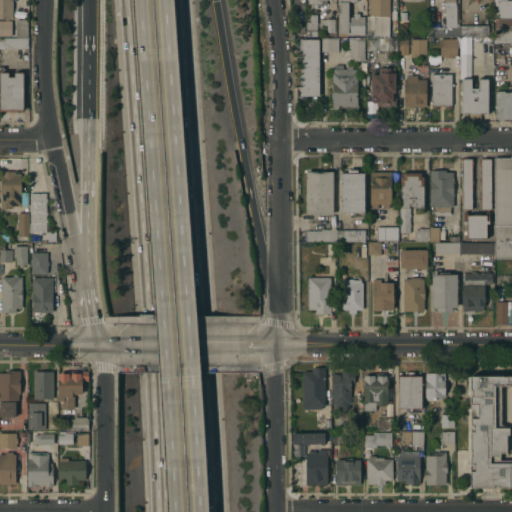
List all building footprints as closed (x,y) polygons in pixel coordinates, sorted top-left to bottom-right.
[(12,0),(12,17),(9,17),(9,19),(4,19),(4,17),(0,17),(0,0),(12,0)] [(346,34),(346,33),(338,33),(338,0),(357,0),(357,1),(348,1),(348,16),(353,16),(353,13),(359,13),(359,16),(364,16),(364,34),(346,34)] [(367,15),(369,15),(369,0),(388,0),(388,36),(366,35),(367,15)] [(432,27),(432,26),(428,26),(428,12),(444,11),(444,2),(443,0),(455,0),(456,26),(451,26),(451,32),(446,32),(446,26),(432,27)] [(494,18),(493,18),(493,0),(511,0),(511,20),(494,20),(494,18)] [(316,35),(305,35),(305,21),(310,21),(310,14),(316,14),(316,35)] [(334,19),(334,32),(319,32),(319,18),(334,19)] [(3,38),(3,36),(0,36),(0,27),(4,27),(4,19),(27,19),(28,37),(3,38)] [(511,30),(494,30),(494,20),(511,20),(511,53),(507,53),(507,42),(511,42),(511,30)] [(488,25),(488,36),(477,36),(477,37),(475,37),(475,36),(459,36),(459,25),(488,25)] [(455,36),(455,28),(442,28),(442,36),(455,36)] [(28,48),(3,48),(3,38),(28,37),(28,48)] [(343,37),(343,40),(338,40),(337,51),(321,51),(321,37),(343,37)] [(364,60),(353,60),(353,56),(349,56),(349,47),(348,47),(348,37),(364,37),(364,60)] [(367,49),(367,39),(368,39),(368,38),(377,38),(377,37),(397,37),(397,49),(367,49)] [(426,53),(418,53),(418,56),(410,56),(410,38),(426,38),(426,53)] [(457,38),(457,55),(452,56),(452,57),(445,57),(445,55),(439,55),(439,38),(457,38)] [(318,95),(299,95),(299,39),(318,39),(318,95)] [(407,54),(399,54),(398,39),(407,39),(407,54)] [(469,50),(460,50),(460,45),(469,45),(469,39),(459,39),(459,73),(469,73),(469,50)] [(357,106),(332,106),(332,72),(333,72),(333,69),(334,69),(334,64),(342,64),(342,68),(346,68),(346,66),(352,66),(352,68),(355,68),(355,72),(357,72),(357,106)] [(390,105),(390,106),(381,107),(381,106),(376,106),(376,102),(375,102),(373,102),(371,101),(370,99),(370,97),(371,95),(371,74),(378,74),(378,72),(379,72),(379,67),(394,67),(395,92),(392,92),(392,94),(395,94),(395,105),(390,105)] [(0,72),(8,72),(8,76),(14,76),(14,72),(23,72),(23,106),(24,106),(24,111),(0,110),(0,72)] [(426,93),(426,99),(426,106),(404,106),(404,78),(406,78),(406,72),(411,72),(411,74),(417,74),(416,78),(426,78),(426,93)] [(451,74),(451,83),(453,83),(453,85),(451,85),(451,108),(445,108),(445,106),(437,106),(437,108),(431,108),(431,85),(428,85),(428,83),(431,83),(431,74),(451,74)] [(488,113),(480,113),(480,117),(468,117),(468,113),(461,113),(461,78),(471,78),(471,88),(478,88),(478,78),(488,78),(488,113)] [(511,118),(510,118),(510,120),(504,120),(504,118),(495,118),(495,90),(504,90),(504,92),(511,92),(511,90),(511,118)] [(461,158),(473,158),(473,166),(471,166),(471,177),(473,177),(473,185),(471,185),(471,196),(472,196),(472,204),(471,204),(471,209),(461,209),(461,158)] [(490,209),(480,209),(480,204),(479,204),(479,196),(480,196),(480,185),(479,185),(479,177),(480,177),(480,166),(479,166),(479,158),(490,158),(490,209)] [(511,225),(493,225),(494,225),(493,158),(511,158),(511,225)] [(364,212),(352,212),(352,214),(350,214),(350,212),(340,212),(340,173),(347,173),(347,169),(357,169),(357,172),(364,172),(364,212)] [(445,169),(445,172),(452,171),(453,206),(450,206),(450,214),(431,214),(431,206),(429,206),(429,170),(445,169)] [(21,205),(10,205),(10,208),(1,208),(1,195),(0,195),(0,183),(1,183),(1,170),(14,170),(14,173),(21,173),(21,205)] [(333,214),(305,214),(305,171),(332,171),(333,214)] [(391,171),(391,203),(389,203),(389,208),(382,208),(382,204),(377,204),(377,207),(371,208),(371,204),(370,204),(369,171),(391,171)] [(423,206),(414,206),(414,205),(408,205),(408,207),(409,207),(409,232),(399,232),(399,176),(402,176),(402,172),(420,172),(420,176),(423,176),(423,206)] [(46,198),(47,198),(47,201),(45,201),(45,211),(47,211),(47,214),(45,214),(45,218),(47,218),(47,222),(45,222),(45,232),(42,232),(42,233),(36,233),(36,232),(29,232),(29,222),(30,222),(30,192),(46,192),(46,198)] [(466,238),(466,223),(463,223),(463,212),(466,211),(466,215),(486,214),(485,211),(488,211),(489,223),(486,223),(486,224),(488,226),(488,230),(486,232),(486,238),(466,238)] [(28,236),(18,236),(18,229),(17,229),(17,221),(18,221),(18,212),(28,212),(28,236)] [(511,258),(493,258),(493,243),(493,225),(511,225),(511,258)] [(397,226),(397,240),(376,240),(376,226),(397,226)] [(428,242),(437,241),(436,227),(428,228),(428,242)] [(422,240),(422,241),(414,240),(414,230),(418,230),(418,228),(428,228),(428,240),(422,240)] [(336,240),(305,240),(305,230),(321,230),(321,229),(336,229),(336,240)] [(364,229),(364,240),(336,240),(336,229),(364,229)] [(385,254),(367,254),(367,241),(385,241),(385,254)] [(434,253),(434,243),(459,243),(459,253),(434,253)] [(459,243),(493,243),(493,258),(493,253),(459,253),(459,243)] [(27,264),(24,264),(24,267),(19,267),(19,264),(16,264),(16,257),(13,257),(13,245),(27,245),(27,264)] [(12,261),(0,261),(0,249),(12,249),(12,261)] [(426,267),(424,267),(424,268),(405,268),(405,267),(400,267),(400,249),(426,249),(426,267)] [(47,273),(31,273),(31,252),(47,252),(47,259),(54,259),(54,269),(47,270),(47,273)] [(385,256),(395,257),(395,268),(385,268),(385,256)] [(366,257),(378,257),(378,268),(367,268),(366,257)] [(471,272),(471,270),(475,270),(475,272),(485,273),(485,271),(489,271),(489,272),(492,272),(491,283),(485,283),(485,286),(483,286),(483,310),(463,310),(463,306),(462,306),(461,285),(463,285),(463,272),(471,272)] [(431,274),(456,274),(456,307),(451,307),(451,311),(437,311),(437,307),(431,307),(431,274)] [(22,308),(16,308),(16,312),(1,312),(1,307),(0,307),(0,293),(1,293),(1,276),(22,276),(22,308)] [(330,313),(315,313),(315,309),(307,309),(308,276),(330,277),(330,313)] [(52,311),(32,311),(32,277),(52,277),(52,311)] [(423,310),(403,310),(403,278),(410,278),(410,277),(421,277),(421,278),(423,278),(423,310)] [(362,309),(355,309),(355,312),(348,312),(348,309),(344,309),(344,278),(353,278),(353,279),(358,279),(358,278),(360,278),(360,282),(362,282),(362,309)] [(393,309),(372,309),(372,282),(372,278),(380,278),(380,281),(393,281),(393,309)] [(495,301),(507,301),(507,324),(495,324),(495,301)] [(303,408),(303,406),(302,406),(302,371),(311,371),(311,368),(324,368),(324,405),(321,405),(321,408),(303,408)] [(20,393),(19,393),(19,400),(0,399),(0,372),(8,372),(8,370),(20,370),(20,393)] [(53,398),(33,398),(33,370),(53,370),(53,398)] [(88,380),(81,380),(81,393),(74,393),(74,408),(61,408),(61,400),(58,400),(58,370),(88,370),(88,380)] [(350,383),(350,403),(348,403),(348,411),(333,411),(333,402),(332,403),(331,371),(353,371),(353,383),(350,383)] [(421,408),(414,407),(414,410),(405,410),(405,408),(397,408),(398,375),(404,375),(404,371),(414,371),(414,375),(421,375),(421,408)] [(387,405),(375,405),(375,410),(363,410),(363,372),(387,372),(387,405)] [(444,373),(444,397),(431,397),(431,399),(425,399),(425,397),(424,397),(424,381),(425,372),(444,373)] [(498,485),(493,485),(493,487),(470,487),(469,376),(511,375),(511,487),(498,487),(498,485)] [(0,401),(15,401),(15,403),(17,403),(17,412),(15,412),(15,416),(9,416),(9,418),(5,418),(5,417),(0,417),(0,401)] [(45,429),(27,429),(27,411),(33,411),(33,408),(39,408),(39,411),(45,411),(45,429)] [(392,429),(377,429),(377,417),(380,417),(380,414),(385,414),(385,417),(392,417),(392,429)] [(440,414),(451,414),(452,427),(441,427),(440,414)] [(88,429),(65,430),(65,418),(74,418),(74,417),(86,416),(88,418),(88,429)] [(362,430),(353,430),(353,417),(362,417),(362,430)] [(74,431),(74,435),(72,435),(72,444),(58,444),(58,436),(58,431),(74,431)] [(88,445),(76,445),(77,431),(88,431),(88,445)] [(347,432),(347,444),(332,443),(332,431),(347,432)] [(391,432),(391,445),(390,445),(390,447),(385,447),(385,445),(375,445),(375,447),(364,447),(364,434),(372,434),(372,431),(391,432)] [(410,431),(410,440),(400,440),(400,431),(410,431)] [(422,431),(422,446),(417,446),(417,449),(412,449),(412,446),(411,446),(411,431),(422,431)] [(441,443),(441,432),(453,431),(453,443),(441,443)] [(0,432),(16,432),(16,437),(17,437),(17,443),(16,443),(16,447),(0,447),(0,432)] [(324,432),(324,443),(292,443),(291,432),(324,432)] [(53,444),(32,444),(32,438),(33,438),(33,434),(39,434),(39,433),(53,433),(53,444)] [(293,456),(303,456),(303,445),(293,445),(293,456)] [(305,484),(305,453),(307,453),(307,450),(315,450),(315,451),(317,451),(317,449),(325,449),(325,450),(330,450),(330,458),(327,458),(327,484),(305,484)] [(419,483),(405,484),(405,480),(396,480),(396,455),(403,455),(403,451),(407,451),(407,450),(418,450),(418,455),(419,455),(419,483)] [(15,483),(0,483),(0,454),(5,454),(5,451),(13,451),(13,453),(15,453),(15,483)] [(27,458),(27,452),(30,453),(30,451),(44,452),(44,454),(48,454),(48,462),(52,462),(51,466),(53,466),(52,486),(45,485),(45,483),(35,483),(35,485),(27,485),(27,458)] [(445,461),(446,461),(446,472),(445,472),(445,484),(425,484),(425,479),(424,479),(424,469),(425,469),(425,455),(436,455),(436,451),(445,451),(445,461)] [(67,457),(67,459),(85,460),(85,480),(78,480),(78,484),(64,484),(64,480),(58,480),(58,460),(58,457),(67,457)] [(392,480),(384,480),(384,484),(366,484),(366,480),(365,480),(365,458),(375,458),(375,457),(383,457),(383,458),(392,458),(392,480)] [(360,459),(360,484),(335,484),(334,459),(360,459)]
